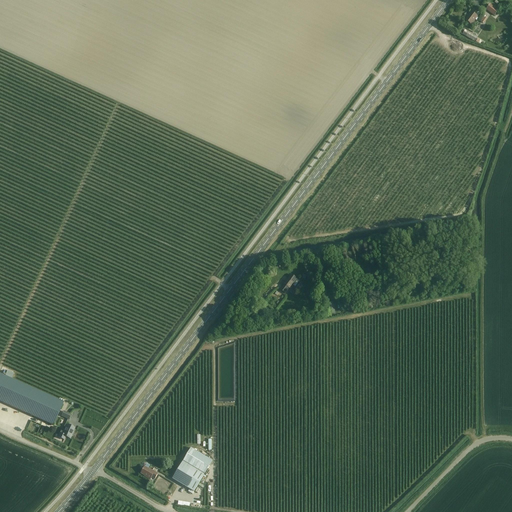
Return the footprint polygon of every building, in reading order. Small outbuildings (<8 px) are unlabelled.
[(494,16),(498,11),(490,5),(486,10),(494,16)] [(473,22),(477,17),(471,12),(465,20),(470,24),(473,21),(473,22)] [(467,33),(464,32),(462,34),(466,36),(475,42),(477,39),(467,33)] [(289,289),(297,279),(291,275),(284,284),(284,285),(280,290),(285,293),(289,288),(289,289)] [(333,302),(327,303),(329,315),(335,314),(333,302)] [(270,320),(273,316),(265,308),(262,312),(270,320)] [(259,314),(253,321),(258,325),(264,318),(259,314)] [(7,371),(4,376),(11,379),(14,374),(7,371)] [(11,379),(4,376),(0,374),(0,401),(53,425),(63,403),(18,382),(11,379)] [(63,411),(61,417),(69,420),(71,415),(63,411)] [(66,437),(70,439),(72,435),(72,434),(74,428),(67,425),(65,424),(64,427),(66,428),(64,432),(61,430),(58,438),(64,440),(66,437)] [(194,492),(204,475),(212,461),(191,448),(172,479),(194,492)] [(155,480),(158,474),(156,473),(154,471),(150,469),(149,469),(145,467),(141,474),(147,477),(147,478),(150,480),(152,478),(155,480)]
